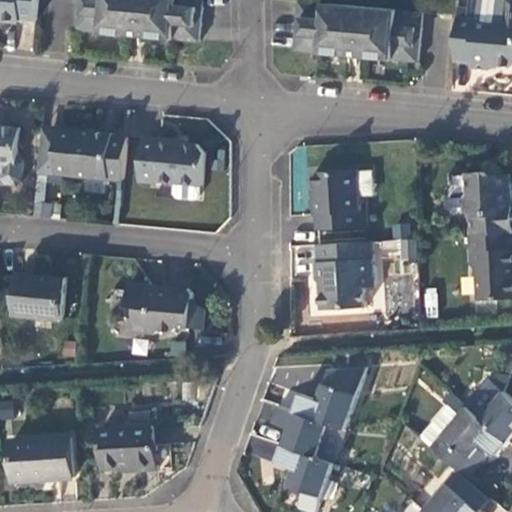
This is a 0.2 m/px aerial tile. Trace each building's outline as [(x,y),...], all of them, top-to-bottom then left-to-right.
[(21,20),(38,22),(39,0),(0,0),(0,21),(21,23),(21,20)] [(146,36),(201,41),(205,0),(79,0),(77,29),(132,35),(135,14),(149,16),(146,36)] [(511,0),(507,0),(504,3),(479,1),(472,13),(472,18),(460,17),(456,62),(473,63),(473,68),(492,69),(492,66),(511,67),(511,0)] [(367,56),(421,61),(425,13),(301,2),(297,50),(322,53),(352,55),(354,36),(368,36),(367,56)] [(132,35),(146,36),(149,16),(135,14),(132,35)] [(352,55),(367,56),(368,36),(354,36),(352,55)] [(4,179),(8,184),(20,186),(26,181),(27,163),(23,157),(20,157),(23,129),(0,127),(0,163),(5,164),(4,179)] [(52,174),(58,128),(45,127),(40,173),(52,174)] [(52,174),(125,181),(129,137),(112,136),(112,133),(58,128),(52,174)] [(200,145),(188,145),(178,144),(178,140),(162,138),(161,140),(143,137),(138,182),(157,184),(158,179),(202,185),(206,154),(200,145)] [(361,171),(318,172),(320,197),(316,199),(317,216),(320,217),(321,231),(368,229),(368,210),(363,211),(361,198),(377,197),(375,173),(361,173),(361,171)] [(470,214),(472,238),(511,235),(511,207),(508,208),(507,194),(511,191),(511,189),(511,175),(490,176),(487,172),(468,173),(468,194),(465,198),(465,209),(470,214)] [(45,175),(37,175),(36,217),(59,218),(60,203),(44,202),(45,175)] [(511,235),(472,238),(473,265),(478,271),(480,301),(511,298),(511,235)] [(376,289),(374,243),(319,247),(320,262),(317,265),(317,284),(321,286),(323,286),(324,291),(321,295),(322,313),(367,309),(366,288),(376,289)] [(65,321),(70,280),(24,275),(19,316),(65,321)] [(181,327),(194,328),(196,298),(192,290),(165,287),(165,291),(157,291),(154,289),(154,286),(133,285),(131,308),(138,309),(136,332),(156,335),(161,331),(175,333),(181,327)] [(424,318),(437,318),(437,288),(424,288),(424,318)] [(196,298),(194,328),(208,329),(209,308),(196,298)] [(303,393),(296,410),(348,428),(371,366),(332,368),(321,399),(303,393)] [(507,390),(511,379),(511,375),(495,379),(507,390)] [(511,394),(507,390),(495,379),(472,406),(510,440),(511,438),(511,394)] [(472,406),(454,391),(445,401),(451,406),(424,437),(462,470),(471,477),(494,452),(497,455),(510,440),(472,406)] [(336,463),(348,428),(296,410),(280,405),(275,421),(290,427),(285,445),(336,463)] [(156,444),(154,410),(133,412),(133,426),(104,428),(107,469),(136,467),(137,469),(160,468),(159,443),(156,444)] [(73,436),(14,440),(16,480),(75,477),(73,436)] [(270,460),(276,444),(254,437),(248,453),(270,460)] [(316,511),(318,511),(336,463),(285,445),(280,461),(296,468),(291,485),(306,490),(303,507),(316,511)] [(462,470),(450,483),(426,510),(428,511),(483,511),(480,509),(492,496),(471,477),(462,470)]
